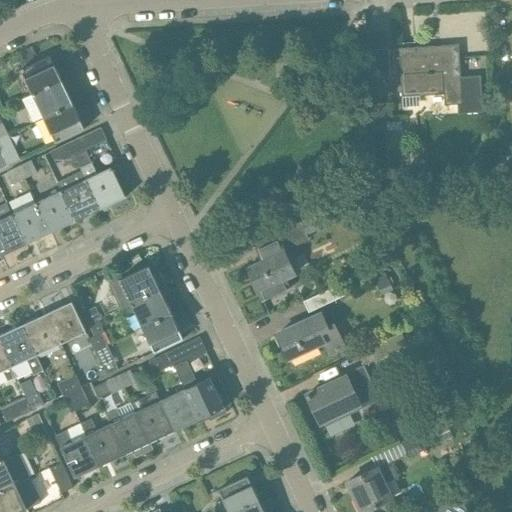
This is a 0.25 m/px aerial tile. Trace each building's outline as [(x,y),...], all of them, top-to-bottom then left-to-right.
[(461,77),(459,44),(399,48),(402,98),(445,95),(445,106),(458,105),(458,113),(483,112),(481,76),(461,77)] [(21,69),(33,93),(62,80),(50,55),(37,62),(33,54),(35,53),(33,47),(23,51),(25,57),(18,60),(22,68),(21,69)] [(390,75),(389,48),(369,49),(370,76),(390,75)] [(44,117),(73,104),(62,80),(33,93),(44,117)] [(384,102),(372,103),(373,121),(383,120),(386,120),(384,102)] [(73,104),(44,117),(56,142),(84,129),(73,104)] [(373,121),(374,133),(384,132),(383,120),(373,121)] [(0,138),(8,134),(3,122),(0,123),(0,138)] [(74,140),(80,152),(86,149),(107,139),(101,127),(74,140)] [(19,159),(8,134),(0,138),(0,149),(7,165),(19,159)] [(75,155),(80,152),(74,140),(51,151),(57,163),(75,155)] [(80,152),(75,155),(77,160),(80,167),(81,167),(92,162),(86,149),(80,152)] [(505,156),(496,156),(498,177),(506,176),(505,156)] [(20,166),(25,178),(37,172),(32,160),(20,166)] [(92,162),(81,167),(87,178),(101,208),(126,196),(126,195),(125,196),(116,176),(123,173),(119,164),(97,174),(92,162)] [(25,178),(20,166),(8,171),(14,183),(25,178)] [(87,178),(61,190),(76,220),(101,208),(87,178)] [(51,232),(76,220),(61,190),(36,202),(51,232)] [(12,213),(26,244),(51,232),(36,202),(12,213)] [(326,210),(301,221),(307,234),(332,222),(326,210)] [(0,218),(0,251),(2,255),(26,244),(12,213),(0,218)] [(296,256),(290,242),(259,256),(262,261),(247,268),(263,300),(292,286),(287,276),(296,272),(290,258),(296,256)] [(120,279),(132,304),(161,290),(149,265),(120,279)] [(347,294),(342,283),(303,301),(309,312),(347,294)] [(172,314),(161,290),(132,304),(143,328),(172,314)] [(47,313),(61,343),(86,331),(72,301),(47,313)] [(89,324),(99,319),(98,319),(101,318),(96,306),(83,312),(89,324)] [(36,355),(61,343),(47,313),(22,325),(36,355)] [(328,325),(322,313),(278,333),(289,358),(324,341),(330,353),(345,346),(334,323),(328,325)] [(183,339),(172,314),(143,328),(154,352),(183,339)] [(99,319),(89,324),(94,336),(89,338),(95,350),(107,345),(101,333),(104,331),(99,319)] [(36,355),(22,325),(0,335),(0,341),(16,377),(32,370),(34,374),(43,370),(36,355)] [(200,337),(161,356),(167,368),(174,364),(175,368),(188,362),(189,363),(208,354),(200,337)] [(387,339),(358,352),(364,365),(392,351),(387,339)] [(0,341),(0,371),(3,370),(7,380),(16,377),(0,341)] [(113,356),(107,345),(95,350),(101,362),(113,356)] [(167,368),(161,356),(149,361),(155,373),(167,368)] [(199,418),(208,414),(210,420),(227,412),(224,407),(231,403),(217,373),(198,382),(189,363),(188,362),(175,368),(185,388),(199,418)] [(372,382),(367,384),(359,367),(345,373),(347,376),(307,394),(320,422),(347,409),(350,414),(380,399),(372,382)] [(119,375),(124,387),(136,382),(131,370),(119,375)] [(66,379),(73,393),(83,389),(76,374),(66,379)] [(113,393),(124,387),(119,375),(94,387),(99,397),(112,391),(113,393)] [(64,398),(73,393),(66,379),(57,383),(64,398)] [(199,418),(185,388),(160,400),(174,430),(199,418)] [(83,389),(73,393),(80,408),(89,404),(83,389)] [(136,412),(150,442),(174,430),(160,400),(156,391),(132,403),(136,412)] [(26,397),(32,410),(44,404),(38,392),(26,397)] [(80,408),(73,393),(64,398),(71,412),(80,408)] [(7,421),(32,410),(26,397),(1,409),(7,421)] [(440,400),(438,412),(451,414),(454,403),(440,400)] [(136,456),(153,448),(150,442),(136,412),(122,419),(117,409),(106,414),(111,424),(125,453),(133,450),(136,456)] [(38,444),(32,431),(44,426),(38,413),(26,419),(38,444)] [(86,435),(100,465),(125,453),(111,424),(97,430),(91,419),(80,424),(86,435)] [(50,438),(44,426),(32,431),(38,444),(50,438)] [(100,465),(86,435),(72,442),(66,430),(56,436),(75,477),(100,465)] [(436,445),(429,430),(401,443),(408,458),(436,445)] [(0,490),(30,476),(19,453),(2,461),(0,461),(0,490)] [(73,487),(61,462),(49,468),(61,492),(73,487)] [(397,511),(391,499),(384,483),(398,477),(391,462),(377,469),(376,468),(366,473),(348,481),(362,511),(375,506),(377,511),(397,511)] [(229,511),(235,511),(260,501),(248,475),(219,489),(229,511)] [(30,476),(0,490),(0,511),(19,511),(41,502),(30,476)] [(451,503),(433,511),(467,511),(468,511),(461,498),(451,503)] [(235,511),(265,511),(260,501),(235,511)]
